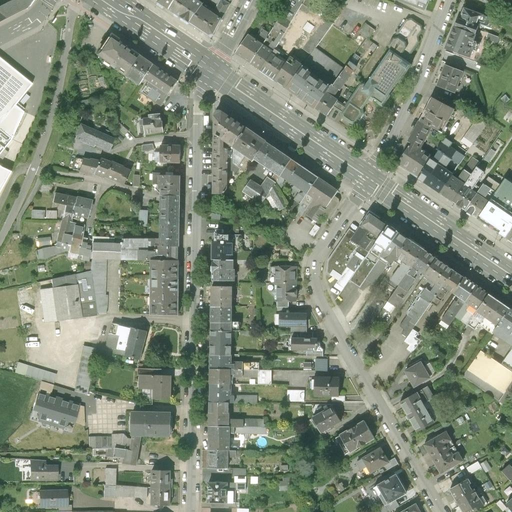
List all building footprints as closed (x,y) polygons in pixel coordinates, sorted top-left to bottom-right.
[(26,0),(7,0),(0,4),(0,5),(11,13),(28,5),(30,2),(26,0)] [(160,0),(159,2),(170,10),(177,0),(160,0)] [(196,0),(177,0),(170,10),(190,23),(201,6),(203,4),(196,0)] [(221,0),(230,5),(232,0),(205,0),(204,2),(217,9),(221,0)] [(221,0),(217,9),(214,15),(221,20),(230,5),(221,0)] [(302,4),(304,0),(288,0),(269,32),(263,42),(273,49),(276,45),(302,4)] [(291,56),(304,65),(318,45),(332,26),(338,18),(336,17),(311,0),(304,0),(302,4),(324,18),(303,48),(295,49),(291,56)] [(397,0),(427,11),(431,0),(397,0)] [(302,4),(276,45),(291,56),(295,49),(303,48),(324,18),(302,4)] [(0,19),(11,13),(0,5),(0,19)] [(214,15),(201,6),(190,23),(209,36),(214,35),(221,20),(214,15)] [(461,6),(453,25),(474,33),(478,21),(484,23),(486,24),(488,23),(489,22),(491,17),(461,6)] [(345,104),(340,111),(341,116),(351,123),(356,123),(360,117),(364,113),(363,107),(371,96),(377,100),(376,102),(382,107),(392,92),(390,91),(405,68),(407,69),(410,65),(412,61),(408,58),(410,56),(420,42),(419,35),(423,29),(422,24),(412,17),(406,18),(400,29),(397,29),(398,31),(397,32),(396,33),(393,34),(388,41),(389,45),(385,51),(365,81),(360,82),(345,104)] [(375,30),(363,22),(357,31),(367,38),(369,39),(375,30)] [(453,25),(444,48),(469,58),(472,49),(477,51),(480,43),(471,40),(474,33),(453,25)] [(262,28),(256,37),(263,42),(269,32),(262,28)] [(235,51),(250,61),(263,42),(256,37),(248,31),(235,51)] [(141,55),(109,34),(95,55),(126,77),(141,55)] [(250,61),(260,68),(273,49),(263,42),(250,61)] [(368,51),(373,54),(379,47),(374,43),(368,51)] [(260,68),(274,78),(291,56),(276,45),(273,49),(260,68)] [(304,65),(330,85),(332,82),(334,83),(347,65),(318,45),(304,65)] [(154,64),(141,55),(126,77),(140,86),(145,78),(154,64)] [(274,78),(287,87),(304,65),(291,56),(274,78)] [(14,107),(32,86),(0,60),(0,144),(4,147),(13,138),(24,113),(14,107)] [(330,85),(314,107),(327,115),(333,107),(338,99),(334,96),(339,90),(340,91),(358,67),(350,61),(347,65),(334,83),(332,82),(330,85)] [(463,70),(445,63),(436,85),(455,92),(463,70)] [(179,81),(154,64),(145,78),(149,82),(169,95),(179,81)] [(314,107),(330,85),(304,65),(287,87),(314,107)] [(169,95),(149,82),(142,93),(161,107),(169,95)] [(122,94),(116,89),(112,95),(117,99),(122,94)] [(431,94),(418,119),(431,126),(441,131),(454,107),(431,94)] [(88,104),(87,99),(69,102),(70,107),(88,104)] [(337,109),(340,111),(345,104),(342,102),(338,99),(333,107),(337,109)] [(212,111),(212,128),(223,136),(232,143),(245,124),(221,106),(219,106),(217,106),(215,107),(213,108),(212,111)] [(161,114),(148,115),(149,119),(140,120),(141,133),(145,133),(145,135),(164,133),(163,121),(162,121),(161,114)] [(486,123),(477,117),(464,136),(473,143),(486,123)] [(111,124),(123,136),(128,131),(116,119),(111,124)] [(407,140),(410,142),(419,148),(431,126),(418,119),(407,140)] [(75,122),(68,120),(65,129),(72,131),(75,122)] [(94,144),(109,150),(114,138),(79,123),(72,138),(93,147),(94,144)] [(245,124),(232,143),(246,153),(237,165),(244,170),(255,156),(267,139),(245,124)] [(223,136),(212,128),(212,149),(213,173),(213,194),(223,194),(227,190),(227,171),(233,171),(237,173),(240,168),(233,163),(232,144),(223,145),(223,136)] [(438,148),(432,157),(445,166),(451,158),(459,163),(465,155),(456,150),(457,148),(450,144),(452,141),(446,136),(443,140),(441,139),(436,147),(438,148)] [(267,139),(255,156),(275,170),(281,174),(292,156),(267,139)] [(415,176),(430,155),(419,148),(410,142),(396,163),(415,176)] [(0,192),(11,172),(0,164),(0,151),(4,147),(0,144),(0,192)] [(154,152),(154,163),(180,163),(181,145),(159,144),(159,152),(154,152)] [(485,158),(490,162),(497,151),(492,148),(485,158)] [(149,151),(141,151),(140,167),(145,167),(146,159),(148,159),(149,151)] [(415,176),(439,193),(453,173),(454,171),(445,166),(432,157),(430,155),(415,176)] [(292,156),(281,174),(284,176),(294,183),(292,187),(298,191),(300,188),(303,189),(301,192),(298,193),(294,199),(300,203),(302,200),(318,175),(292,156)] [(472,156),(465,168),(472,172),(477,164),(480,161),(472,156)] [(77,171),(81,159),(75,157),(72,169),(77,171)] [(92,173),(103,176),(109,161),(98,157),(97,159),(89,157),(87,158),(82,157),(81,159),(77,171),(92,175),(92,173)] [(103,176),(123,185),(130,170),(122,167),(109,161),(103,176)] [(452,201),(465,210),(478,190),(472,187),(484,169),(477,164),(472,172),(452,201)] [(439,193),(452,201),(472,172),(465,168),(459,177),(453,173),(439,193)] [(281,174),(275,170),(271,177),(267,175),(261,185),(251,179),(243,191),(262,203),(269,193),(281,174)] [(180,173),(153,172),(153,182),(156,182),(156,187),(159,187),(159,193),(179,193),(180,173)] [(284,176),(281,174),(269,193),(280,210),(289,205),(279,188),(284,182),(283,178),(284,176)] [(339,189),(318,175),(302,200),(308,204),(306,208),(310,210),(307,215),(317,222),(320,217),(324,220),(328,219),(339,202),(339,198),(335,195),(339,189)] [(489,175),(484,181),(491,187),(496,180),(489,175)] [(490,199),(477,218),(480,220),(505,237),(511,226),(511,181),(509,179),(506,177),(490,199)] [(52,182),(42,180),(40,191),(49,193),(52,182)] [(465,210),(477,218),(490,199),(485,196),(491,187),(484,181),(478,190),(465,210)] [(75,198),(54,193),(52,202),(63,205),(60,218),(69,221),(70,218),(73,206),(75,198)] [(159,198),(159,202),(179,202),(179,199),(179,193),(159,193),(159,198)] [(75,198),(73,206),(89,210),(91,201),(75,198)] [(179,202),(159,202),(158,222),(178,222),(179,202)] [(87,218),(89,210),(73,206),(70,218),(77,219),(78,216),(87,218)] [(139,209),(138,226),(146,227),(148,209),(139,209)] [(43,211),(31,210),(31,218),(43,218),(43,211)] [(369,210),(355,232),(350,237),(369,250),(387,222),(369,210)] [(74,222),(69,221),(60,218),(55,242),(68,245),(74,222)] [(84,224),(74,222),(68,245),(66,251),(90,257),(90,249),(85,248),(87,237),(81,236),(84,224)] [(178,222),(158,222),(158,245),(178,245),(178,222)] [(369,250),(379,257),(381,256),(398,229),(387,222),(369,250)] [(331,254),(339,260),(350,244),(347,242),(348,241),(350,237),(355,232),(349,228),(331,254)] [(397,255),(410,237),(398,229),(381,256),(389,261),(392,263),(397,255)] [(91,237),(90,249),(90,257),(90,259),(91,259),(106,259),(121,260),(121,237),(91,237)] [(158,238),(121,237),(121,260),(151,260),(158,260),(158,245),(158,238)] [(353,248),(357,251),(365,256),(369,250),(350,237),(348,241),(355,246),(353,248)] [(390,279),(398,284),(424,247),(410,237),(397,255),(407,262),(406,264),(402,262),(390,279)] [(212,241),(212,260),(232,260),(243,260),(251,260),(251,251),(232,251),(232,241),(213,241),(212,241)] [(66,251),(68,245),(55,242),(53,245),(41,248),(43,259),(58,253),(66,251)] [(178,245),(158,245),(158,260),(177,260),(178,245)] [(424,247),(398,284),(407,291),(416,277),(419,279),(421,276),(419,274),(421,272),(424,274),(437,256),(424,247)] [(379,257),(369,250),(365,256),(375,264),(379,257)] [(340,291),(348,280),(365,256),(357,251),(332,286),(340,291)] [(375,264),(365,256),(348,280),(359,287),(364,279),(375,264)] [(373,284),(389,261),(381,256),(379,257),(375,264),(364,279),(373,284)] [(426,288),(421,296),(430,302),(454,268),(437,256),(424,274),(428,276),(426,279),(432,284),(434,281),(436,282),(430,290),(426,288)] [(91,263),(91,271),(96,313),(106,314),(108,296),(105,295),(106,259),(91,259),(91,263)] [(151,260),(151,277),(177,277),(177,260),(158,260),(151,260)] [(212,260),(212,281),(234,281),(234,270),(232,270),(232,260),(212,260)] [(275,283),(296,283),(296,266),(271,266),(271,272),(275,275),(275,283)] [(449,289),(453,292),(465,275),(454,268),(430,302),(436,307),(449,289)] [(75,274),(76,284),(81,318),(97,316),(96,313),(91,271),(83,272),(75,274)] [(76,284),(75,274),(50,279),(52,287),(76,284)] [(447,328),(455,317),(478,283),(465,275),(453,292),(459,296),(456,300),(455,299),(439,322),(447,328)] [(177,277),(151,277),(151,296),(177,296),(177,277)] [(296,283),(275,283),(275,288),(272,292),(275,295),(275,301),(277,301),(289,302),(296,302),(296,283)] [(455,317),(466,324),(489,291),(478,283),(455,317)] [(52,287),(39,289),(43,323),(81,318),(76,284),(52,287)] [(210,284),(210,306),(231,306),(231,285),(210,284)] [(407,291),(398,284),(387,300),(397,307),(408,292),(407,291)] [(29,289),(16,291),(21,326),(34,324),(29,289)] [(491,333),(494,330),(511,306),(489,291),(466,324),(470,327),(474,330),(478,324),(491,333)] [(151,296),(151,316),(177,316),(177,296),(151,296)] [(415,324),(430,302),(421,296),(408,313),(414,317),(411,321),(415,324)] [(210,306),(209,328),(231,329),(239,329),(239,321),(230,321),(231,306),(210,306)] [(494,330),(511,342),(511,306),(494,330)] [(279,311),(279,325),(291,326),(306,326),(306,312),(279,311)] [(407,337),(412,329),(415,324),(411,321),(414,317),(408,313),(399,325),(405,329),(402,333),(407,337)] [(146,332),(112,324),(106,346),(114,348),(112,354),(139,360),(146,332)] [(209,328),(209,353),(230,353),(231,329),(209,328)] [(418,333),(412,329),(407,337),(404,341),(409,344),(405,349),(411,353),(419,340),(415,337),(418,333)] [(301,336),(291,336),(291,340),(290,341),(289,342),(289,343),(289,344),(290,345),(291,346),(291,349),(307,349),(323,350),(319,345),(320,344),(320,343),(320,342),(319,341),(318,340),(317,340),(317,336),(313,336),(301,336)] [(96,348),(82,346),(73,391),(76,392),(86,395),(87,390),(96,348)] [(511,346),(500,363),(511,371),(511,346)] [(511,380),(511,371),(500,363),(482,350),(464,376),(499,400),(511,380)] [(209,353),(208,368),(242,368),(243,361),(233,361),(233,363),(230,362),(230,353),(209,353)] [(328,358),(315,358),(315,371),(328,371),(328,358)] [(411,369),(405,372),(407,376),(412,383),(414,388),(437,375),(430,363),(426,365),(422,358),(409,366),(411,369)] [(41,382),(52,385),(56,375),(18,362),(14,373),(41,382)] [(208,382),(230,383),(230,373),(233,374),(233,376),(242,376),(242,368),(208,368),(208,382)] [(242,376),(258,376),(258,369),(242,368),(242,376)] [(272,369),(258,369),(258,376),(258,384),(271,384),(272,369)] [(154,376),(138,375),(138,388),(152,389),(152,399),(170,399),(171,376),(154,376)] [(339,376),(314,376),(314,395),(332,395),(339,395),(339,376)] [(511,380),(499,400),(505,405),(511,394),(511,380)] [(50,393),(52,385),(41,382),(39,390),(50,393)] [(208,382),(208,401),(229,401),(257,402),(257,395),(229,394),(230,383),(208,382)] [(428,386),(400,402),(417,432),(435,422),(424,403),(434,397),(428,386)] [(50,393),(39,390),(30,419),(73,431),(81,401),(50,393)] [(304,401),(304,390),(287,390),(286,401),(304,401)] [(229,401),(208,401),(207,425),(234,426),(243,426),(243,419),(229,418),(229,401)] [(332,405),(312,416),(314,421),(312,422),(316,428),(318,427),(321,432),(341,421),(332,405)] [(131,411),(131,435),(141,435),(171,436),(171,413),(131,411)] [(340,435),(350,451),(374,437),(363,419),(339,433),(340,435)] [(234,426),(207,425),(207,449),(229,450),(229,432),(234,432),(234,426)] [(447,430),(423,444),(432,458),(450,448),(447,443),(452,440),(447,430)] [(130,440),(130,438),(128,438),(124,433),(113,433),(113,435),(89,436),(89,448),(92,448),(121,448),(128,448),(130,440)] [(345,454),(350,451),(340,435),(335,437),(345,454)] [(141,441),(130,440),(128,448),(121,448),(92,448),(92,456),(123,458),(122,463),(136,465),(141,441)] [(381,446),(361,457),(362,458),(356,462),(360,469),(366,466),(370,473),(384,465),(390,462),(381,446)] [(453,454),(450,448),(432,458),(440,474),(464,461),(458,451),(453,454)] [(229,450),(207,449),(207,468),(217,468),(217,471),(223,471),(223,468),(228,468),(228,457),(235,457),(236,450),(229,450)] [(390,462),(384,465),(387,470),(398,464),(395,459),(390,462)] [(45,461),(29,460),(28,481),(56,480),(56,465),(44,464),(45,461)] [(478,462),(467,468),(470,474),(482,467),(478,462)] [(501,470),(511,482),(511,466),(510,464),(501,470)] [(116,469),(90,468),(89,484),(116,485),(116,469)] [(246,468),(232,468),(232,476),(234,476),(246,477),(246,468)] [(170,470),(150,470),(150,487),(172,487),(172,479),(170,479),(170,470)] [(396,473),(377,484),(388,503),(407,491),(396,473)] [(292,477),(283,478),(283,481),(279,481),(280,491),(294,490),(292,477)] [(450,489),(456,499),(472,489),(469,483),(471,482),(469,478),(450,489)] [(234,481),(207,481),(207,501),(211,502),(235,502),(235,490),(245,490),(246,482),(234,481)] [(147,487),(116,485),(115,496),(147,498),(147,487)] [(172,487),(150,487),(150,505),(170,505),(170,495),(172,495),(172,487)] [(475,488),(472,489),(456,499),(463,511),(466,511),(470,510),(471,511),(472,511),(487,504),(483,496),(480,498),(475,488)] [(66,490),(37,490),(37,507),(57,506),(66,506),(66,490)] [(496,504),(503,511),(507,508),(500,500),(496,504)] [(420,511),(422,511),(416,502),(405,508),(404,507),(394,511),(420,511)]
